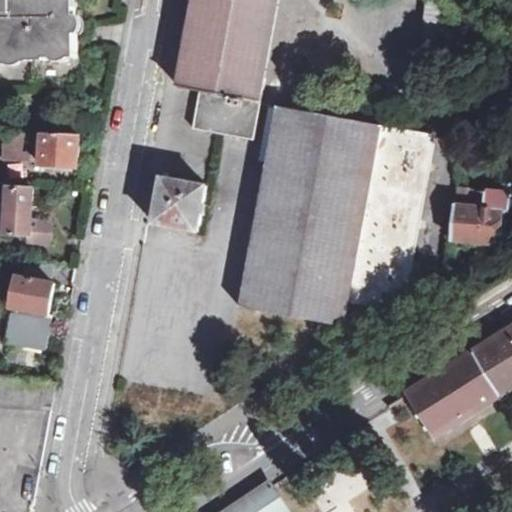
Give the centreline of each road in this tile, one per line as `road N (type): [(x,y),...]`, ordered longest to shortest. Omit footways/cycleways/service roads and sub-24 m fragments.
road 1 (unclassified): [(158,0),(68,476),(77,511)]
road 2 (tertiary): [(166,511),(511,295)]
